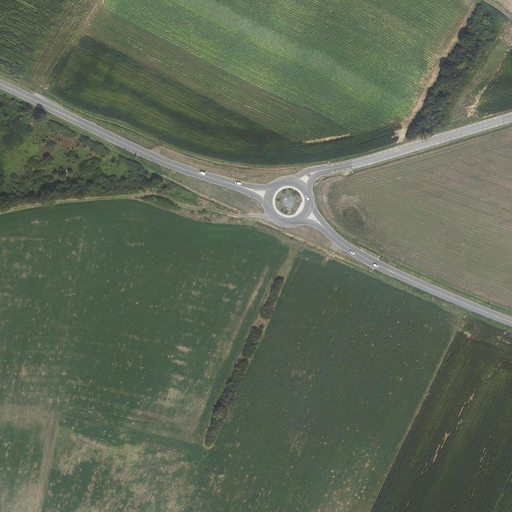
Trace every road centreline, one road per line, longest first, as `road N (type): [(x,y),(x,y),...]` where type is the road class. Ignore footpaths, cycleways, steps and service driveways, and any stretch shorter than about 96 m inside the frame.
road 1 (secondary): [(86,125),(265,202)]
road 2 (secondary): [(269,188),(176,164),(86,125)]
road 3 (unclassified): [(511,118),(341,166)]
road 4 (secondary): [(385,269),(511,322)]
